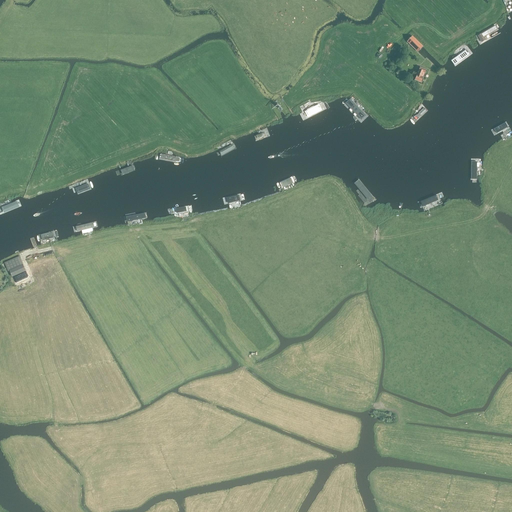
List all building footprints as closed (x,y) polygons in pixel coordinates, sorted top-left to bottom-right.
[(484,37),(497,29),(495,25),(477,35),(481,42),(486,40),(484,37)] [(407,42),(417,52),(423,47),(413,36),(407,42)] [(468,47),(451,59),(455,66),(472,53),(468,47)] [(414,80),(421,83),(421,82),(422,82),(424,79),(423,78),(425,73),(426,73),(427,70),(426,70),(420,67),(414,80)] [(345,105),(362,121),(369,114),(353,98),(345,105)] [(322,102),(303,112),(306,118),(326,109),(322,102)] [(424,106),(412,117),(417,121),(428,110),(424,106)] [(233,142),(219,150),(222,156),(236,148),(233,142)] [(159,159),(180,162),(181,157),(160,154),(159,159)] [(133,164),(120,169),(122,175),(135,170),(133,164)] [(86,181),(74,186),(77,192),(88,187),(86,181)] [(353,183),(360,191),(362,188),(356,181),(353,183)] [(17,200),(0,206),(3,213),(20,206),(17,200)] [(46,263),(41,262),(37,255),(31,258),(34,265),(32,272),(36,277),(41,279),(46,277),(50,274),(50,270),(49,266),(46,263)] [(26,271),(23,264),(19,256),(13,259),(5,263),(6,268),(8,271),(9,270),(12,277),(26,271)]
